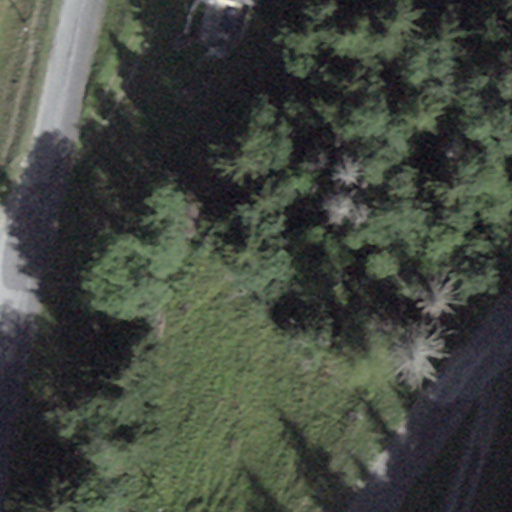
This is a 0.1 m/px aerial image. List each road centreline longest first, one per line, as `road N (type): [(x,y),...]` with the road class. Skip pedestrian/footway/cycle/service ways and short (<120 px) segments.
road 1 (unclassified): [(83,0),(0,367)]
road 2 (unclassified): [(371,511),(511,308)]
road 3 (track): [(458,511),(493,398),(477,355)]
